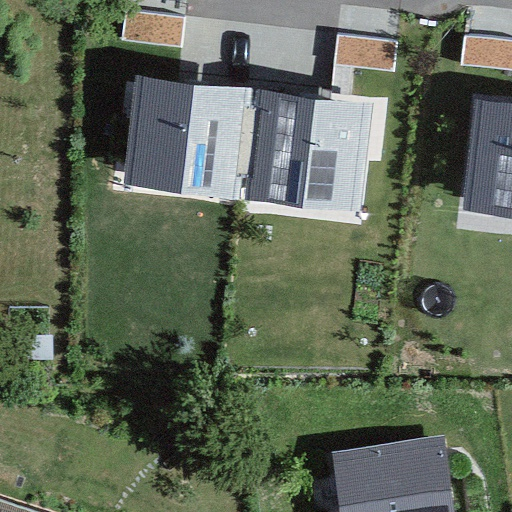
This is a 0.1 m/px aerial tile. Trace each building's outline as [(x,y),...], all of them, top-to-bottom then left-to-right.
[(186,17),(126,11),(123,41),(183,47),(186,17)] [(398,41),(339,35),(336,65),(395,71),(398,41)] [(511,41),(464,37),(462,65),(511,69),(511,41)] [(137,75),(124,186),(241,199),(253,88),(137,75)] [(258,89),(246,200),(362,212),(374,101),(258,89)] [(511,103),(474,99),(462,212),(511,217),(511,103)] [(455,511),(445,437),(332,453),(340,511),(455,511)] [(56,511),(0,494),(0,511),(56,511)]
